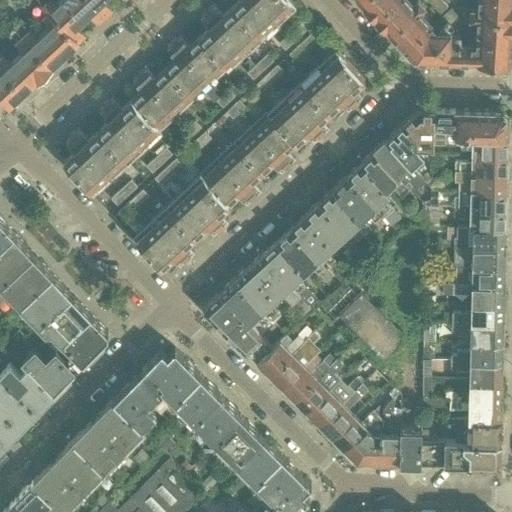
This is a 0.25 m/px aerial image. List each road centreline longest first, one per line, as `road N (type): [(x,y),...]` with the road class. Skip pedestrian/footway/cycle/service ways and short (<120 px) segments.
road 1 (residential): [(400,80),(166,303)]
road 2 (residential): [(353,494),(166,303)]
road 3 (residential): [(166,303),(0,474)]
road 4 (residential): [(166,303),(15,145)]
road 5 (residential): [(15,145),(170,0)]
road 6 (residential): [(511,495),(353,494)]
